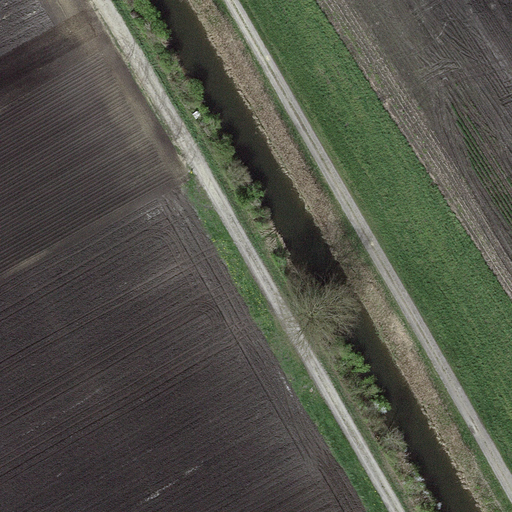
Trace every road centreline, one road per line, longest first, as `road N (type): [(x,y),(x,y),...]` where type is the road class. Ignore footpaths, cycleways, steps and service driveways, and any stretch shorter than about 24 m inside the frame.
road 1 (track): [(94,0),(380,511)]
road 2 (track): [(241,0),(511,456)]
